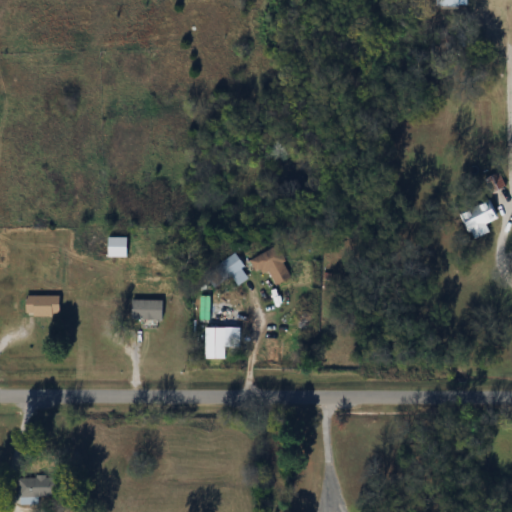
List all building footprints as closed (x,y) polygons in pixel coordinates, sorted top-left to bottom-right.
[(506,185),(498,172),(484,180),(492,193),(506,185)] [(474,239),(489,232),(485,224),(498,217),(489,199),(461,214),(474,239)] [(293,276),(276,246),(250,261),(258,275),(267,270),(276,286),(293,276)] [(224,281),(231,277),(239,286),(251,277),(234,254),(215,268),(224,281)] [(60,316),(60,296),(26,296),(26,316),(60,316)] [(132,320),(163,320),(163,300),(132,300),(132,320)] [(19,477),(19,500),(39,500),(39,496),(53,496),(53,477),(19,477)]
